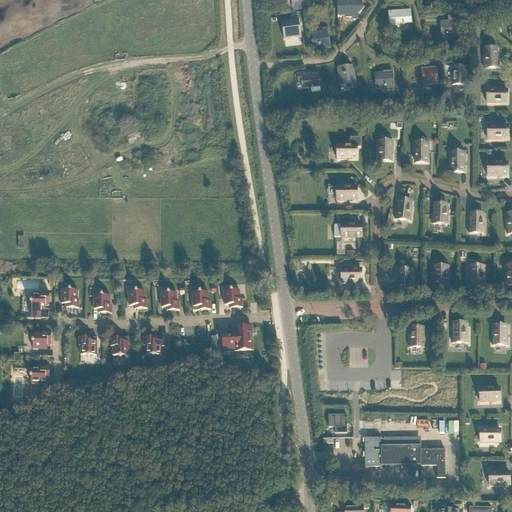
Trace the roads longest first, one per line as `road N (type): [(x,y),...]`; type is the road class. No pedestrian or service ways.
road 1 (residential): [(511,196),(406,180),(384,187),(376,206),(381,309)]
road 2 (unclassified): [(286,313),(252,67)]
road 3 (unclassified): [(309,511),(286,313)]
road 4 (unclassified): [(382,0),(337,57),(252,67)]
road 5 (unknown): [(0,476),(133,511)]
road 6 (residential): [(381,309),(511,305)]
